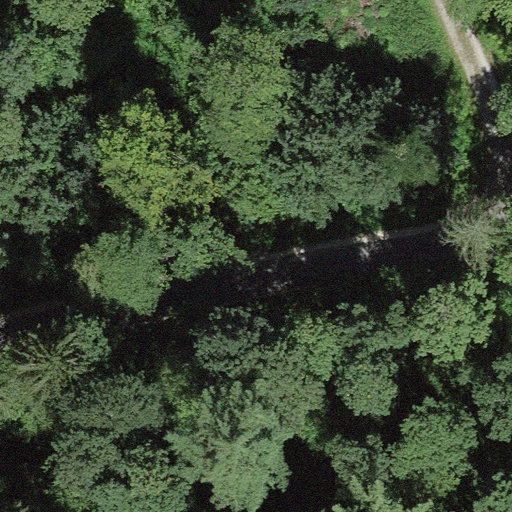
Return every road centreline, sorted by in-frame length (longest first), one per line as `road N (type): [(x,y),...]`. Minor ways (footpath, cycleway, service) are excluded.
road 1 (unclassified): [(511,230),(435,240),(0,338)]
road 2 (track): [(511,144),(453,0)]
